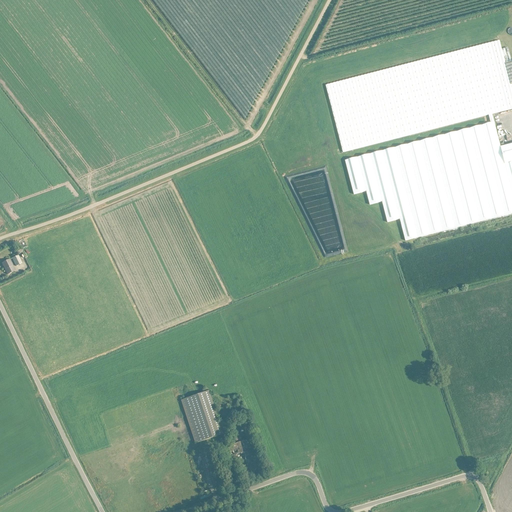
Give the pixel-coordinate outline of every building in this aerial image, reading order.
[(511,61),(511,62),(508,48),(502,49),(500,41),(326,85),(343,152),(489,115),(491,123),(345,161),(354,195),(366,191),(370,205),(382,202),(387,222),(400,219),(405,241),(511,213),(511,144),(505,146),(504,143),(501,144),(502,147),(501,147),(492,114),(511,108),(511,88),(511,85),(511,84),(511,61)] [(22,242),(17,244),(21,251),(25,249),(22,242)] [(22,263),(19,256),(18,255),(12,258),(16,266),(22,263)] [(10,260),(2,263),(8,275),(15,271),(10,260)] [(212,401),(209,391),(182,400),(185,410),(193,434),(196,443),(223,434),(220,425),(212,401)] [(258,462),(251,438),(252,438),(246,419),(241,421),(246,439),(221,448),(226,466),(236,463),(238,469),(239,469),(256,463),(258,462)] [(259,474),(256,463),(239,469),(242,480),(259,474)] [(217,487),(223,485),(217,470),(212,472),(217,487)]
